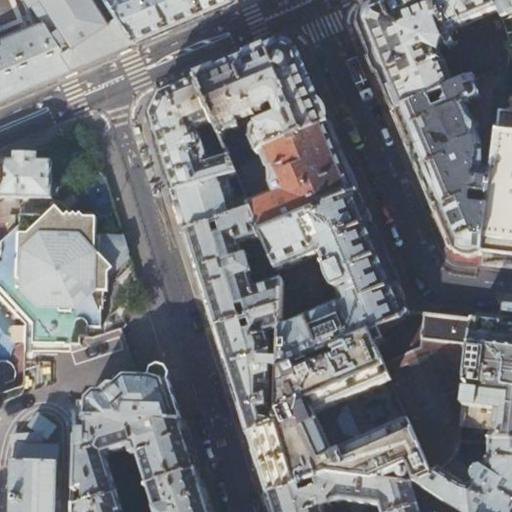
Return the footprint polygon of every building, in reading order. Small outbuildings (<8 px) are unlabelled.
[(55,75),(79,65),(39,0),(0,0),(0,98),(1,98),(44,80),(50,77),(55,75)] [(39,0),(79,65),(134,41),(140,39),(114,0),(39,0)] [(114,0),(140,39),(180,21),(224,3),(230,0),(114,0)] [(385,0),(371,6),(361,30),(376,65),(397,114),(430,100),(446,94),(457,89),(445,61),(444,61),(441,56),(443,49),(454,45),(448,31),(498,11),(492,1),(490,0),(385,0)] [(507,35),(511,32),(511,0),(490,0),(492,1),(498,11),(503,21),(507,35)] [(198,79),(197,80),(216,124),(221,137),(237,131),(238,131),(239,130),(239,127),(238,122),(274,107),(278,118),(255,127),(252,129),(251,131),(250,134),(250,137),(251,140),(258,155),(264,152),(330,124),(331,124),(321,99),(313,80),(302,54),(278,44),(223,68),(198,78),(198,79)] [(194,133),(216,124),(197,80),(179,87),(161,95),(150,118),(159,146),(175,196),(226,180),(238,176),(229,157),(209,163),(202,140),(201,139),(199,137),(196,136),(194,133)] [(457,89),(446,94),(452,107),(436,114),(430,100),(397,114),(425,180),(455,253),(484,256),(488,216),(472,214),(470,210),(472,201),(490,203),(493,179),(478,177),(479,165),(482,164),(484,153),(480,143),(480,132),(473,121),(468,109),(480,104),(482,99),(475,82),(457,89)] [(511,112),(502,111),(500,126),(497,155),(493,179),(490,203),(488,216),(484,256),(511,259),(511,112)] [(342,152),(330,124),(264,152),(271,169),(271,185),(275,194),(250,205),(254,213),(263,234),(360,194),(342,152)] [(490,154),(497,155),(500,126),(490,125),(487,146),(490,154)] [(0,196),(52,198),(53,163),(38,163),(38,155),(17,156),(16,163),(9,162),(2,162),(0,163),(0,196)] [(254,213),(250,205),(247,197),(236,202),(232,191),(231,191),(226,180),(175,196),(179,211),(187,234),(213,226),(221,224),(254,213)] [(378,237),(360,194),(263,234),(265,238),(279,272),(323,253),(329,267),(326,269),(329,280),(331,284),(334,291),(339,289),(344,303),(290,326),(282,326),(282,331),(282,374),(297,367),(345,347),(373,335),(405,321),(410,314),(378,237)] [(131,255),(125,237),(100,236),(100,237),(96,237),(97,216),(72,215),(68,212),(70,211),(59,200),(43,215),(17,215),(16,232),(11,232),(0,241),(0,299),(24,325),(24,343),(80,345),(80,338),(80,327),(101,328),(101,309),(103,309),(104,292),(108,292),(109,273),(131,255)] [(263,234),(254,213),(221,224),(225,236),(217,239),(213,226),(187,234),(200,277),(216,329),(243,322),(239,311),(247,307),(251,319),(283,309),(283,281),(257,289),(253,277),(258,276),(251,253),(246,254),(243,245),(265,238),(263,234)] [(282,326),(283,309),(251,319),(243,322),(216,329),(232,380),(250,436),(281,426),(281,409),(273,412),(274,349),(270,336),(282,331),(282,326)] [(475,321),(410,314),(405,321),(373,335),(436,478),(439,476),(444,472),(448,467),(453,460),(457,451),(458,446),(458,441),(475,321)] [(511,325),(475,321),(458,441),(490,442),(511,442),(511,325)] [(436,478),(373,335),(345,347),(350,358),(303,378),(297,367),(282,374),(281,409),(281,426),(250,436),(258,462),(269,496),(329,476),(413,486),(419,485),(424,483),(430,481),(436,478)] [(78,418),(88,418),(183,422),(174,391),(169,377),(167,371),(161,369),(156,372),(151,376),(151,378),(139,377),(120,376),(112,384),(105,384),(88,400),(78,400),(77,416),(79,417),(78,418)] [(194,458),(183,422),(88,418),(89,430),(77,429),(78,440),(78,449),(76,495),(82,493),(88,507),(120,497),(108,457),(131,450),(133,456),(138,454),(149,488),(199,472),(194,458)] [(511,511),(511,442),(490,442),(490,462),(486,470),(484,469),(480,470),(475,477),(476,482),(471,479),(474,472),(453,460),(448,467),(444,472),(439,476),(436,478),(430,481),(424,483),(419,485),(443,502),(453,508),(458,511),(511,511)] [(58,511),(59,464),(14,464),(13,511),(58,511)] [(211,511),(210,507),(199,472),(149,488),(156,511),(123,511),(125,511),(120,497),(88,507),(76,510),(76,511),(211,511)] [(381,511),(411,511),(421,509),(413,486),(329,476),(269,496),(273,511),(325,511),(325,510),(343,504),(381,509),(381,511)] [(450,511),(453,508),(443,502),(442,511),(450,511)]
